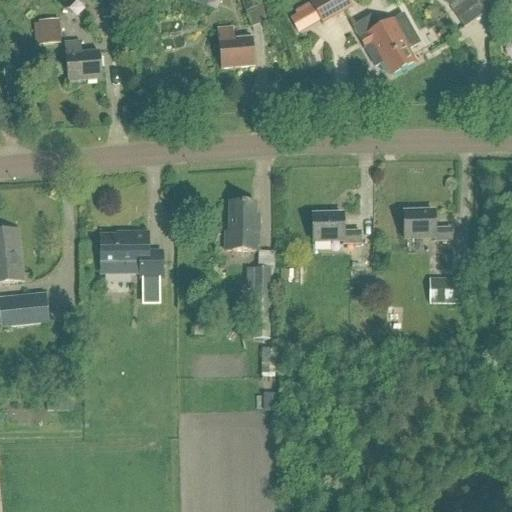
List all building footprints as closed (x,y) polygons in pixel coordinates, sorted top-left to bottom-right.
[(241,0),(251,28),(271,21),(266,7),(264,7),(261,0),(241,0)] [(352,10),(346,0),(319,0),(288,18),(298,35),(319,23),(321,27),(352,10)] [(490,12),(481,0),(471,0),(453,13),(464,29),(490,12)] [(81,1),(66,15),(76,26),(91,11),(81,1)] [(378,31),(371,19),(351,30),(375,71),(381,68),(389,81),(414,66),(407,54),(418,47),(400,18),(378,31)] [(62,23),(39,24),(40,47),(63,45),(62,23)] [(232,45),(231,31),(215,33),(218,73),(253,70),(251,44),(232,45)] [(79,58),(78,45),(62,46),(66,86),(100,82),(97,56),(79,58)] [(256,206),(230,206),(229,237),(224,237),(224,254),(259,254),(259,222),(256,222),(256,206)] [(433,233),(433,218),(403,218),(404,243),(432,242),(433,246),(448,246),(448,233),(433,233)] [(342,235),(342,220),(311,221),(311,243),(342,243),(342,248),(361,248),(360,234),(342,235)] [(0,288),(25,285),(19,235),(0,237),(0,288)] [(148,255),(148,236),(126,236),(126,239),(100,239),(101,269),(140,269),(140,281),(162,281),(162,254),(148,255)] [(357,270),(357,303),(377,303),(378,270),(357,270)] [(271,272),(253,272),(251,343),(269,343),(271,272)] [(464,307),(463,281),(429,282),(429,307),(464,307)] [(0,331),(32,328),(28,298),(0,301),(0,331)]
